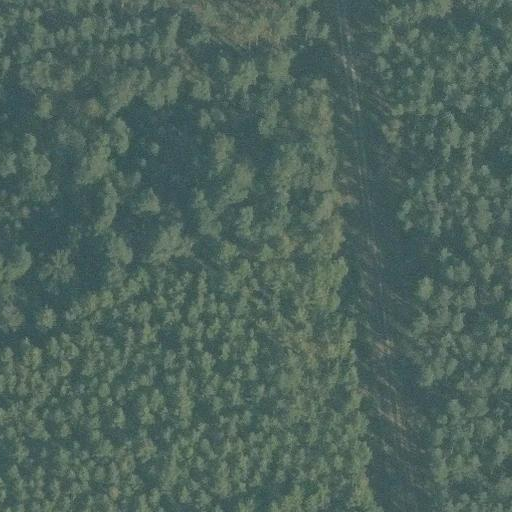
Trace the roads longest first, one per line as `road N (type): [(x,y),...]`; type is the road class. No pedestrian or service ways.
road 1 (track): [(341,53),(403,511)]
road 2 (track): [(0,105),(341,53)]
road 3 (track): [(341,53),(511,26)]
